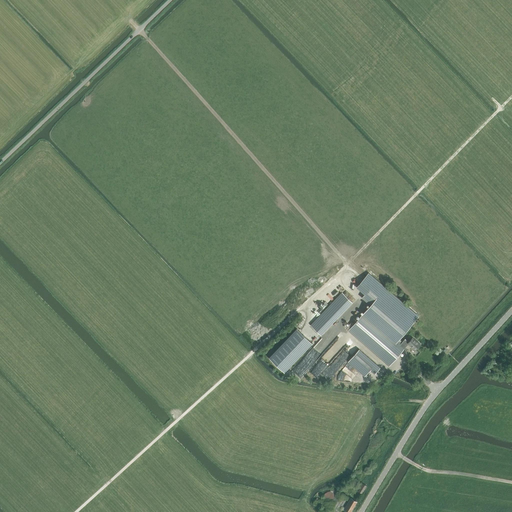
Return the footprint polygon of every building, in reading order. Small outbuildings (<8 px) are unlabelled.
[(348,331),(389,366),(408,344),(416,350),(420,344),(412,338),(409,342),(405,339),(401,344),(400,343),(401,341),(399,339),(418,317),(368,273),(357,285),(366,293),(363,296),(372,303),(354,324),(351,322),(347,328),(349,330),(348,331)] [(310,325),(321,335),(353,302),(342,292),(310,325)] [(269,358),(284,373),(312,344),(297,329),(269,358)] [(359,349),(348,362),(365,376),(370,370),(375,374),(380,368),(359,349)] [(346,362),(346,355),(335,354),(334,368),(339,369),(339,362),(346,362)] [(503,372),(505,375),(511,369),(509,366),(503,372)] [(358,491),(362,493),(367,486),(363,484),(358,491)] [(324,505),(335,511),(338,511),(348,497),(334,489),(326,493),(321,500),(326,503),(324,505)] [(344,509),(348,511),(350,511),(357,502),(351,498),(344,509)]
